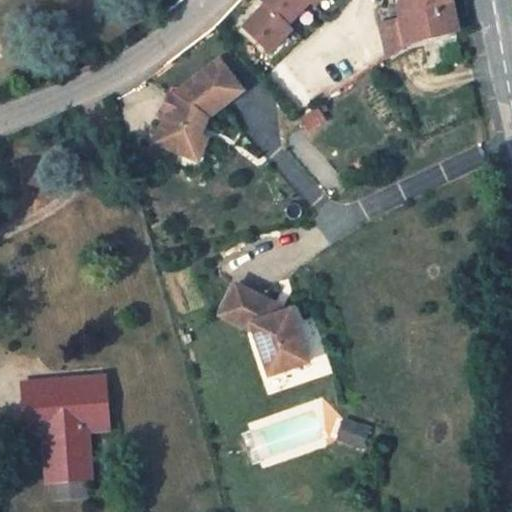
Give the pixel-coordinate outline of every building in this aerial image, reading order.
[(263,0),(266,3),(243,27),(269,52),(292,28),(288,24),(310,2),(314,6),(319,0),(263,0)] [(458,32),(451,0),(399,14),(400,18),(400,19),(380,24),(388,58),(407,45),(458,32)] [(451,0),(400,0),(399,12),(399,14),(451,0)] [(243,91),(219,60),(175,92),(173,97),(167,110),(154,141),(179,152),(189,132),(198,136),(206,118),(243,91)] [(173,97),(168,94),(161,108),(167,110),(173,97)] [(327,123),(319,111),(302,121),(310,134),(327,123)] [(198,136),(189,132),(179,152),(196,160),(205,139),(198,136)] [(276,316),(266,310),(270,301),(235,284),(220,316),(245,328),(252,326),(269,376),(299,366),(293,345),(301,343),(290,311),(289,311),(276,316)] [(289,311),(270,301),(266,310),(276,316),(289,311)] [(308,363),(301,343),(293,345),(299,366),(308,363)] [(106,379),(62,382),(63,391),(23,394),(26,434),(46,433),(46,434),(50,483),(54,483),(55,500),(86,497),(85,480),(89,480),(85,430),(110,428),(106,379)] [(62,382),(22,386),(23,394),(63,391),(62,382)] [(345,440),(351,421),(344,419),(338,437),(345,440)] [(370,428),(351,421),(345,440),(363,446),(370,428)]
